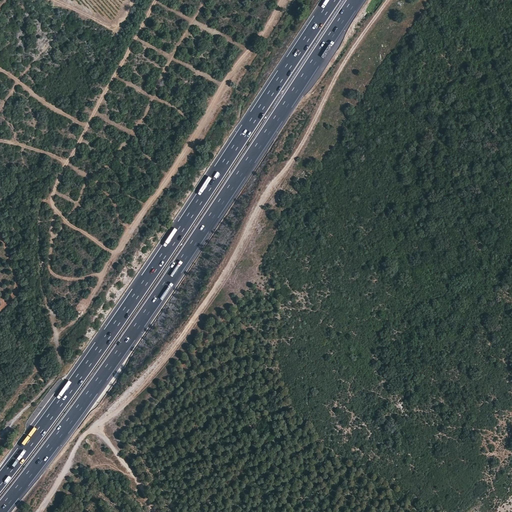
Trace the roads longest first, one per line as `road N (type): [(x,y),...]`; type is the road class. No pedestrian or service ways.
road 1 (motorway): [(0,511),(102,378),(354,0)]
road 2 (track): [(388,0),(340,65),(208,301),(170,352),(83,438),(40,511)]
road 3 (track): [(279,0),(112,252),(64,220),(53,191),(156,0)]
road 4 (motorway): [(332,0),(0,485)]
